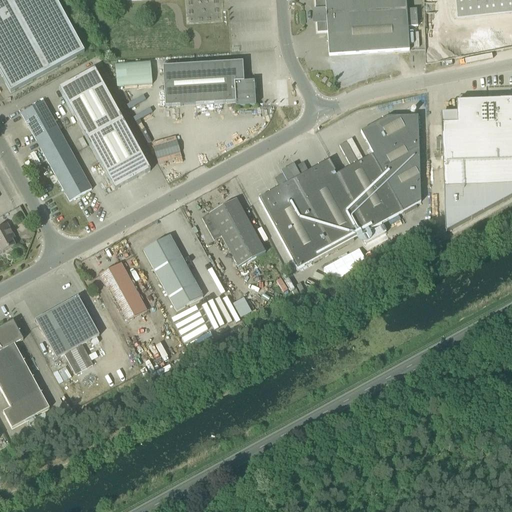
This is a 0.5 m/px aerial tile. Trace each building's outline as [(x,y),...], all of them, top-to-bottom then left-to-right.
[(54,0),(0,0),(0,74),(11,94),(84,55),(54,0)] [(327,33),(329,57),(409,52),(408,28),(418,28),(417,11),(407,11),(405,0),(325,0),(315,1),(317,34),(327,33)] [(511,0),(454,0),(457,20),(511,13),(511,0)] [(244,83),(243,63),(163,68),(165,108),(236,104),(236,108),(256,107),(254,83),(244,83)] [(112,66),(113,88),(148,86),(147,64),(112,66)] [(150,172),(95,71),(59,90),(114,192),(150,172)] [(511,101),(456,103),(457,125),(441,126),(445,235),(511,198),(511,101)] [(43,103),(21,115),(70,203),(92,191),(53,120),(43,103)] [(297,271),(403,213),(421,204),(418,118),(387,119),(361,133),(373,156),(337,176),(329,162),(308,173),(304,164),(275,180),(280,189),(259,200),(297,271)] [(209,216),(221,238),(238,269),(265,254),(236,201),(209,216)] [(221,238),(209,216),(202,220),(214,242),(221,238)] [(0,229),(0,249),(2,253),(14,247),(11,240),(14,239),(7,226),(0,229)] [(143,252),(177,313),(203,299),(169,237),(143,252)] [(147,313),(121,265),(108,271),(99,276),(107,291),(109,289),(128,323),(147,313)] [(78,298),(36,321),(35,322),(57,361),(99,337),(78,298)] [(241,299),(231,306),(240,319),(250,313),(241,299)] [(13,323),(3,328),(0,329),(0,389),(10,409),(3,413),(12,430),(49,409),(14,346),(23,341),(13,323)]
